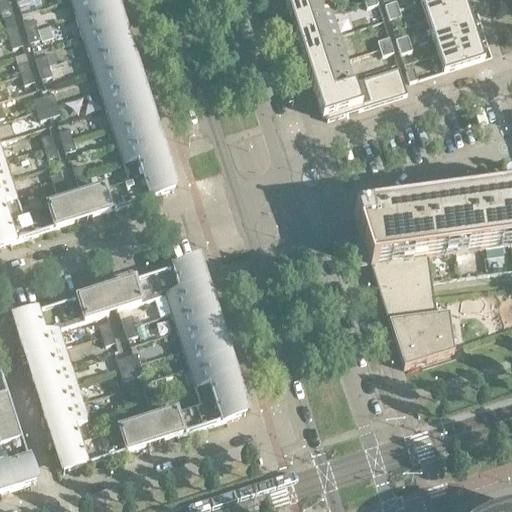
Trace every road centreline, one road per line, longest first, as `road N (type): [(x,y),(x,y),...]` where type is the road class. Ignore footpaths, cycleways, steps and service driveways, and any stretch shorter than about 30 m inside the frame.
road 1 (tertiary): [(393,511),(299,220)]
road 2 (residential): [(0,286),(241,211)]
road 3 (residential): [(311,433),(74,511)]
road 4 (residential): [(511,87),(281,163)]
road 5 (tertiary): [(241,211),(311,433)]
road 6 (tertiary): [(173,0),(241,211)]
road 7 (residential): [(299,220),(511,156)]
road 8 (tertiary): [(281,163),(227,0)]
